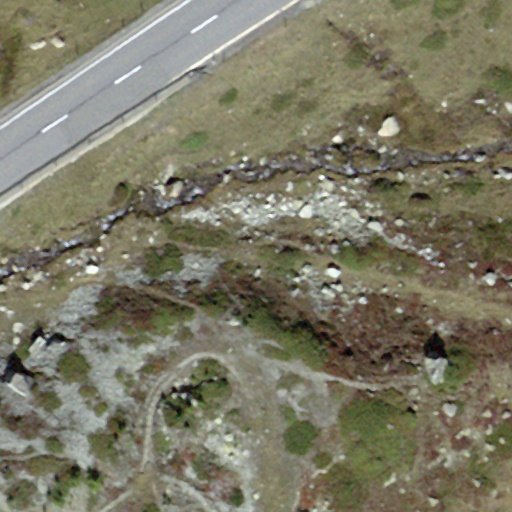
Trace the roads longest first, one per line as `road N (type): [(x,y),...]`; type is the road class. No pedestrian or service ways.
road 1 (track): [(0,496),(40,500),(185,465),(219,313),(305,343),(325,511)]
road 2 (primary): [(242,0),(0,163)]
